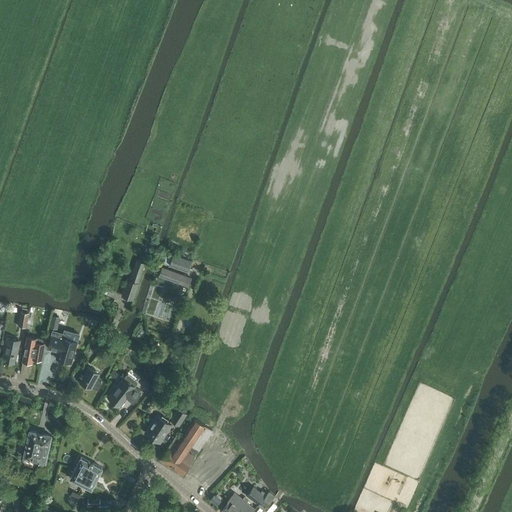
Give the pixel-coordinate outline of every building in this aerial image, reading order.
[(170,264),(173,254),(168,252),(164,262),(170,264)] [(183,257),(181,256),(174,253),(173,254),(170,264),(189,271),(192,260),(187,258),(186,258),(183,257)] [(130,279),(139,282),(146,263),(137,259),(130,279)] [(162,266),(159,276),(188,287),(191,277),(162,266)] [(139,282),(130,279),(127,278),(121,296),(134,300),(140,282),(139,282)] [(20,311),(17,326),(26,327),(28,313),(20,311)] [(52,315),(49,327),(58,329),(60,317),(58,316),(53,315),(52,315)] [(51,335),(47,349),(57,352),(55,359),(59,360),(60,362),(64,363),(67,362),(71,364),(78,342),(62,337),(62,338),(51,335)] [(28,336),(23,361),(32,363),(33,358),(41,360),(45,339),(28,336)] [(16,364),(20,341),(8,338),(3,361),(16,364)] [(101,381),(96,378),(99,374),(88,368),(80,383),(91,389),(92,387),(96,389),(98,389),(102,383),(101,381)] [(135,382),(135,380),(129,375),(127,375),(124,378),(123,377),(106,398),(117,407),(125,398),(131,404),(140,393),(133,388),(134,387),(132,386),(135,382)] [(177,426),(186,414),(178,409),(169,423),(156,415),(144,433),(160,443),(173,423),(177,426)] [(212,431),(211,430),(193,418),(180,438),(177,436),(161,459),(183,474),(212,431)] [(46,462),(52,434),(30,429),(23,456),(39,460),(38,464),(44,465),(45,461),(46,462)] [(81,483),(92,462),(81,456),(71,477),(81,483)] [(226,468),(234,459),(230,456),(222,465),(226,468)] [(92,462),(81,483),(92,488),(102,467),(92,462)] [(266,495),(254,486),(246,495),(265,509),(275,495),(269,491),(266,495)] [(252,511),(255,510),(245,502),(235,493),(227,502),(229,503),(222,511),(223,511),(252,511)] [(215,504),(219,498),(214,494),(210,499),(215,504)] [(88,498),(88,506),(100,506),(100,498),(88,498)]
